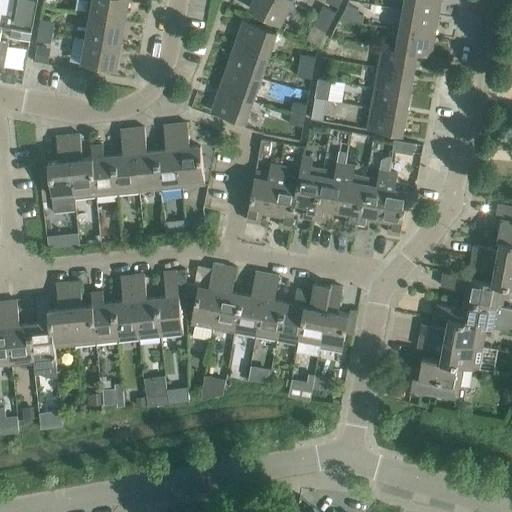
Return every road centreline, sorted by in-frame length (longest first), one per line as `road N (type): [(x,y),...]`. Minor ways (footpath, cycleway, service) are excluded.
road 1 (residential): [(392,278),(452,206),(489,0)]
road 2 (residential): [(177,0),(163,71),(135,103),(80,112),(0,96)]
road 3 (residential): [(14,272),(230,250)]
road 4 (residential): [(152,486),(348,458)]
road 5 (residential): [(348,458),(379,292),(392,278)]
road 6 (residential): [(511,510),(348,458)]
road 7 (residential): [(392,278),(230,250)]
road 8 (residential): [(152,486),(6,511)]
road 9 (residential): [(14,272),(0,138)]
